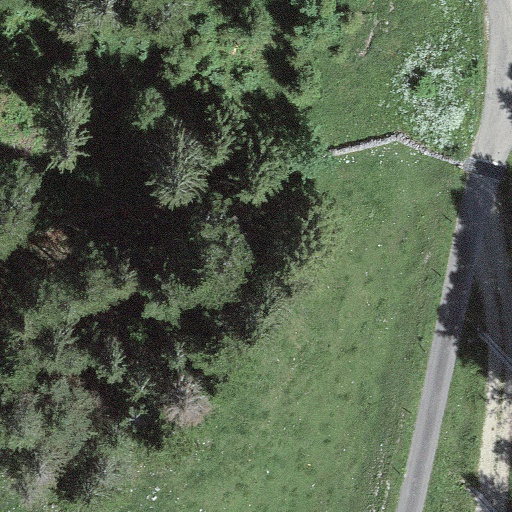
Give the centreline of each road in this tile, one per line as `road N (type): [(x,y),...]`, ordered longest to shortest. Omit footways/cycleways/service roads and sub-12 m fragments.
road 1 (track): [(498,511),(506,411),(502,322),(481,200),(489,165)]
road 2 (track): [(481,200),(414,511)]
road 3 (track): [(489,165),(500,119),(505,0)]
